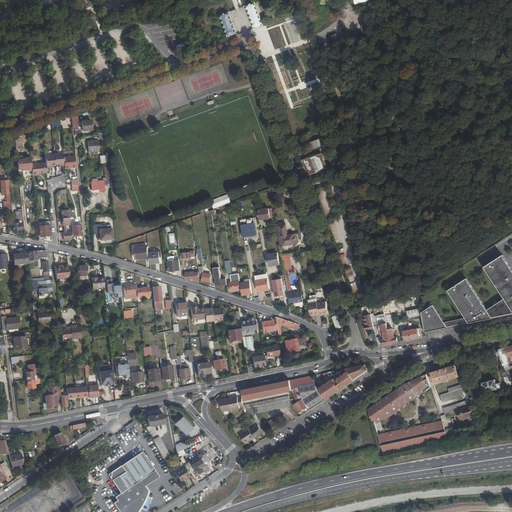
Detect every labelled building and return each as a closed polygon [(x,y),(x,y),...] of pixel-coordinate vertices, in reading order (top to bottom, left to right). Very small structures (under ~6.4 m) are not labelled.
[(246,5),(255,30),(264,26),(255,1),(246,5)] [(229,39),(238,35),(229,11),(220,14),(229,39)] [(93,130),(92,121),(83,122),(83,131),(93,130)] [(308,143),(310,149),(325,144),(323,139),(323,137),(308,143)] [(99,151),(98,140),(88,141),(89,152),(99,151)] [(348,143),(346,143),(345,144),(343,145),(342,146),(341,147),(340,148),(340,150),(340,151),(341,153),(341,155),(342,156),(344,157),(346,157),(348,157),(349,157),(350,157),(352,156),(353,155),(353,154),(354,152),(354,151),(354,149),(354,148),(353,146),(352,145),(351,144),(349,144),(348,143)] [(302,159),(307,175),(328,168),(322,152),(302,159)] [(38,174),(47,174),(46,168),(46,167),(52,167),(56,167),(56,165),(60,165),(65,165),(65,166),(65,168),(76,167),(75,156),(64,157),(64,153),(55,154),(55,156),(45,157),(46,163),(32,165),(32,170),(33,175),(38,174)] [(23,171),(32,170),(32,165),(31,157),(24,158),(24,160),(17,160),(18,170),(23,170),(23,171)] [(104,188),(110,188),(109,177),(106,178),(104,178),(104,180),(99,181),(99,178),(93,179),(93,181),(92,181),(92,189),(100,189),(100,191),(104,190),(104,188)] [(8,180),(0,181),(1,194),(9,194),(8,180)] [(293,182),(288,184),(286,185),(288,192),(292,190),(293,192),(293,194),(291,193),(289,197),(293,199),(294,196),(298,198),(293,182)] [(211,200),(214,209),(231,202),(228,194),(211,200)] [(264,220),(276,218),(275,210),(272,210),(271,209),(262,211),(264,220)] [(71,226),(70,211),(63,211),(64,226),(67,226),(71,226)] [(256,219),(244,221),(246,237),(250,236),(259,234),(256,219)] [(13,222),(13,229),(12,229),(13,231),(14,231),(14,234),(20,233),(20,230),(22,230),(21,223),(16,224),(16,223),(15,223),(15,222),(13,222)] [(284,246),(299,243),(297,234),(290,236),(288,223),(281,225),(283,237),(284,246)] [(81,224),(72,225),(73,234),(82,233),(81,224)] [(110,224),(95,226),(96,235),(101,235),(102,241),(116,240),(115,226),(110,226),(110,224)] [(40,237),(51,235),(51,226),(39,227),(40,237)] [(73,239),(72,230),(67,230),(64,230),(64,239),(73,239)] [(14,264),(28,263),(28,260),(37,259),(38,256),(42,256),(42,258),(46,258),(46,260),(42,261),(44,278),(30,280),(30,282),(31,291),(38,290),(38,296),(41,296),(41,298),(48,298),(47,291),(52,291),(52,284),(38,285),(37,281),(49,279),(46,250),(29,251),(29,248),(27,247),(27,253),(14,254),(14,264)] [(165,251),(152,253),(151,247),(138,248),(139,259),(145,259),(152,258),(153,260),(153,263),(165,262),(164,258),(166,258),(165,251)] [(271,254),(273,266),(282,264),(280,253),(271,254)] [(291,253),(282,255),(284,270),(289,269),(293,268),(291,253)] [(505,299),(511,310),(511,268),(503,255),(485,267),(505,299)] [(183,270),(182,260),(178,260),(178,257),(172,258),(172,261),(171,261),(172,271),(183,270)] [(200,277),(200,275),(203,275),(203,280),(210,281),(212,274),(206,273),(206,270),(199,270),(198,262),(196,262),(197,267),(196,266),(197,272),(186,274),(187,279),(200,277)] [(64,264),(59,264),(60,276),(73,275),(73,265),(64,265),(64,264)] [(83,280),(91,280),(90,266),(81,267),(83,280)] [(220,267),(214,268),(215,277),(216,277),(217,285),(227,284),(227,278),(222,279),(220,267)] [(289,269),(284,270),(288,290),(293,289),(289,269)] [(257,276),(260,292),(273,290),(270,274),(257,276)] [(96,289),(108,288),(107,278),(100,279),(100,278),(95,278),(96,289)] [(121,297),(125,297),(124,283),(116,284),(116,283),(114,283),(114,279),(110,279),(112,293),(115,293),(116,297),(117,296),(120,296),(121,297)] [(241,290),(239,279),(238,279),(238,281),(230,282),(232,291),(241,290)] [(246,282),(240,283),(242,295),(252,293),(250,279),(245,280),(246,282)] [(278,296),(286,295),(284,279),(275,280),(278,296)] [(466,318),(469,324),(493,319),(488,310),(467,279),(449,291),(466,318)] [(137,297),(141,297),(153,296),(152,288),(140,289),(140,285),(129,286),(129,288),(127,288),(127,292),(129,292),(129,295),(137,294),(137,297)] [(156,294),(158,311),(163,310),(162,301),(164,301),(165,301),(163,287),(158,287),(159,294),(156,294)] [(293,289),(288,290),(290,302),(294,302),(294,304),(295,305),(295,306),(296,306),(297,306),(302,305),(303,305),(303,304),(304,304),(304,303),(304,302),(301,288),(293,289)] [(419,296),(404,299),(406,307),(404,307),(405,312),(408,311),(422,308),(419,296)] [(488,310),(493,319),(511,314),(511,310),(505,299),(488,310)] [(386,314),(387,315),(392,314),(398,313),(399,313),(398,307),(399,300),(384,303),(385,310),(386,314)] [(180,315),(191,314),(189,302),(183,302),(183,301),(179,302),(180,315)] [(319,301),(310,303),(313,319),(322,317),(322,318),(331,316),(328,305),(320,306),(319,301)] [(431,308),(444,329),(469,324),(466,318),(445,322),(434,305),(431,308)] [(196,320),(208,318),(208,321),(225,319),(223,307),(215,308),(215,307),(207,308),(198,309),(197,308),(194,308),(196,320)] [(422,308),(408,311),(409,317),(423,314),(422,313),(422,308)] [(426,333),(444,329),(431,308),(422,313),(423,314),(426,333)] [(399,313),(398,313),(399,319),(409,317),(408,311),(405,312),(399,313)] [(53,312),(38,313),(39,324),(54,323),(54,319),(56,319),(56,313),(53,313),(53,312)] [(376,329),(373,314),(365,316),(368,331),(376,329)] [(387,315),(386,314),(381,315),(386,339),(384,339),(385,345),(392,343),(389,329),(387,315)] [(247,320),(242,320),(243,320),(244,331),(259,328),(257,317),(256,317),(252,317),(251,319),(248,320),(247,320)] [(293,322),(278,317),(279,325),(284,327),(299,331),(301,327),(300,327),(300,325),(296,323),(293,322)] [(23,318),(6,320),(7,330),(24,328),(23,318)] [(341,318),(334,320),(340,335),(346,332),(341,318)] [(264,323),(266,333),(277,331),(275,321),(264,323)] [(65,329),(62,329),(62,331),(63,340),(72,339),(72,337),(82,337),(81,330),(81,326),(77,327),(75,327),(75,326),(71,326),(71,327),(67,327),(67,329),(65,329)] [(389,329),(392,343),(400,342),(398,336),(396,337),(394,328),(389,329)] [(411,330),(413,339),(423,337),(421,328),(411,330)] [(231,331),(232,341),(243,339),(244,339),(242,329),(231,331)] [(413,339),(411,330),(405,331),(406,340),(413,339)] [(319,348),(317,335),(314,335),(314,338),(312,338),(313,340),(312,340),(312,343),(309,344),(310,350),(319,348)] [(30,336),(18,338),(19,344),(20,344),(21,349),(32,347),(30,336)] [(204,351),(212,350),(211,341),(210,336),(203,337),(204,351)] [(4,354),(10,353),(9,339),(0,340),(0,351),(1,351),(4,351),(4,354)] [(299,339),(288,340),(290,352),(301,350),(299,339)] [(268,347),(269,356),(281,354),(279,345),(268,347)] [(154,347),(146,348),(147,357),(155,356),(154,347)] [(511,369),(505,347),(499,348),(501,356),(503,362),(506,367),(507,370),(510,369),(511,373),(507,375),(507,376),(505,377),(506,382),(511,380),(511,369)] [(175,360),(180,360),(181,365),(184,365),(183,357),(180,358),(179,348),(174,348),(175,360)] [(224,356),(223,351),(218,352),(219,360),(216,360),(218,370),(228,368),(227,359),(223,359),(222,356),(224,356)] [(266,355),(255,357),(257,367),(268,365),(266,355)] [(140,359),(132,360),(133,368),(140,368),(140,359)] [(211,362),(200,364),(202,377),(207,376),(207,373),(213,372),(211,362)] [(128,378),(133,377),(132,363),(120,364),(121,376),(126,375),(126,374),(128,374),(128,375),(128,378)] [(182,370),(183,380),(193,378),(191,364),(184,365),(184,369),(182,370)] [(321,388),(327,399),(343,388),(356,380),(355,378),(370,368),(367,364),(348,368),(350,371),(339,377),(342,382),(340,384),(336,378),(321,388)] [(432,372),(435,383),(460,375),(456,364),(432,372)] [(40,383),(45,383),(44,379),(43,367),(40,368),(40,365),(32,366),(33,372),(30,372),(32,388),(39,388),(39,379),(40,379),(40,383)] [(177,378),(175,365),(169,366),(170,366),(165,367),(166,379),(177,378)] [(162,369),(151,370),(152,381),(163,379),(162,369)] [(113,383),(118,383),(116,370),(104,371),(105,384),(109,383),(113,383)] [(146,372),(136,373),(136,382),(147,381),(146,372)] [(377,404),(371,408),(375,421),(379,419),(382,419),(382,420),(387,417),(388,417),(392,415),(391,414),(394,412),(393,409),(394,408),(396,410),(401,408),(399,406),(412,398),(413,399),(416,397),(414,394),(416,393),(417,395),(426,390),(425,387),(432,386),(428,374),(425,374),(423,375),(422,374),(416,378),(412,380),(410,382),(411,384),(409,385),(408,384),(407,384),(405,386),(405,385),(395,392),(394,392),(387,397),(388,399),(386,400),(385,399),(383,401),(382,401),(377,404)] [(315,375),(293,379),(294,389),(295,390),(303,387),(302,385),(317,382),(315,375)] [(406,383),(407,384),(408,384),(409,385),(411,384),(410,382),(412,380),(416,378),(415,376),(412,379),(409,381),(406,383)] [(293,379),(245,389),(247,399),(294,389),(293,379)] [(497,383),(496,379),(483,382),(485,391),(501,387),(500,382),(497,383)] [(305,398),(295,405),(301,411),(310,406),(312,409),(326,400),(319,389),(318,389),(317,382),(302,385),(303,387),(304,393),(303,394),(305,398)] [(103,396),(102,385),(93,386),(94,392),(93,392),(93,397),(103,396)] [(61,396),(65,396),(64,386),(55,387),(56,395),(50,395),(51,406),(62,405),(61,396)] [(467,392),(465,386),(450,391),(441,394),(442,400),(467,392)] [(91,388),(71,389),(72,398),(91,396),(91,388)] [(384,398),(385,399),(386,400),(388,399),(387,397),(394,392),(393,390),(387,396),(384,398)] [(243,407),(246,406),(247,408),(250,408),(256,416),(259,414),(255,407),(259,406),(260,412),(293,406),(292,399),(291,396),(279,398),(246,405),(245,397),(241,398),(237,398),(237,396),(227,398),(227,400),(223,400),(224,408),(226,411),(243,408),(243,407)] [(469,399),(443,407),(445,413),(457,409),(460,417),(474,413),(469,399)] [(166,413),(151,416),(153,426),(168,422),(166,413)] [(196,427),(186,416),(179,423),(189,434),(196,427)] [(282,422),(278,416),(270,422),(274,427),(282,422)] [(405,428),(379,433),(382,441),(429,431),(445,427),(443,419),(426,423),(416,425),(417,431),(406,434),(405,428)] [(126,431),(138,425),(136,420),(124,426),(126,431)] [(251,427),(242,433),(248,442),(254,438),(254,439),(258,437),(266,432),(260,423),(252,428),(251,427)] [(416,425),(405,428),(406,434),(417,431),(416,425)] [(446,430),(449,439),(455,437),(452,427),(446,429),(446,430)] [(383,444),(386,453),(433,443),(449,439),(446,430),(383,444)] [(61,433),(54,436),(58,446),(65,443),(61,433)] [(163,435),(156,439),(168,459),(175,456),(163,435)] [(188,440),(179,445),(180,452),(191,447),(188,442),(188,440)] [(114,503),(120,511),(137,511),(138,511),(142,506),(144,503),(146,499),(148,496),(149,494),(151,490),(148,484),(160,476),(143,451),(122,466),(125,471),(119,475),(128,488),(121,493),(115,497),(118,500),(114,503)] [(22,452),(10,456),(13,467),(25,463),(22,452)] [(206,456),(194,464),(200,472),(205,469),(203,467),(206,465),(205,462),(209,459),(206,456)] [(5,462),(1,464),(7,476),(11,474),(5,462)] [(183,480),(192,475),(185,462),(182,464),(182,465),(176,468),(183,480)] [(125,471),(122,466),(112,473),(111,477),(121,493),(128,488),(119,475),(125,471)]
